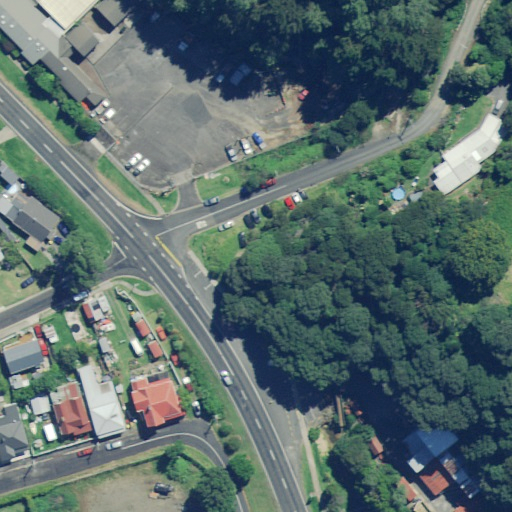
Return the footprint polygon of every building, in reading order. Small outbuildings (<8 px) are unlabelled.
[(64,34),(79,20),(78,18),(97,0),(39,0),(50,12),(45,17),(34,6),(28,0),(0,0),(0,27),(33,63),(39,58),(79,101),(86,95),(86,96),(95,105),(104,96),(67,57),(77,48),(83,55),(99,41),(81,21),(65,36),(64,34)] [(143,2),(141,0),(102,0),(96,6),(114,27),(143,2)] [(511,129),(491,114),(472,135),(443,155),(447,161),(433,170),(439,178),(434,181),(444,195),(482,169),(478,164),(501,147),(511,129)] [(422,188),(408,195),(414,208),(428,200),(422,188)] [(2,196),(0,198),(0,211),(30,233),(25,239),(39,250),(44,243),(42,241),(59,218),(31,198),(22,210),(2,196)] [(37,253),(26,241),(17,251),(27,262),(37,253)] [(79,316),(76,309),(61,317),(69,331),(67,332),(74,345),(86,339),(89,345),(99,340),(96,333),(89,321),(90,321),(86,312),(79,316)] [(107,317),(94,323),(99,333),(112,326),(107,317)] [(54,323),(42,328),(47,339),(58,334),(54,323)] [(21,344),(19,341),(2,347),(11,373),(45,362),(37,339),(21,344)] [(96,384),(91,365),(79,369),(98,438),(126,430),(112,380),(96,384)] [(20,373),(10,376),(15,389),(25,386),(20,373)] [(181,414),(170,376),(147,383),(145,377),(129,382),(138,410),(143,409),(147,425),(181,414)] [(90,430),(76,381),(49,389),(61,434),(74,430),(76,435),(90,430)] [(49,410),(44,392),(32,396),(38,414),(49,410)] [(368,409),(360,400),(349,408),(356,418),(368,409)] [(29,449),(17,405),(0,409),(0,449),(3,460),(16,456),(15,453),(29,449)] [(470,495),(488,480),(453,439),(459,434),(438,410),(402,440),(410,450),(405,455),(416,469),(422,477),(438,493),(455,478),(470,495)] [(386,450),(375,432),(362,439),(373,457),(386,450)] [(407,479),(395,487),(407,503),(418,495),(407,479)] [(479,491),(454,511),(487,511),(493,507),(479,491)]
